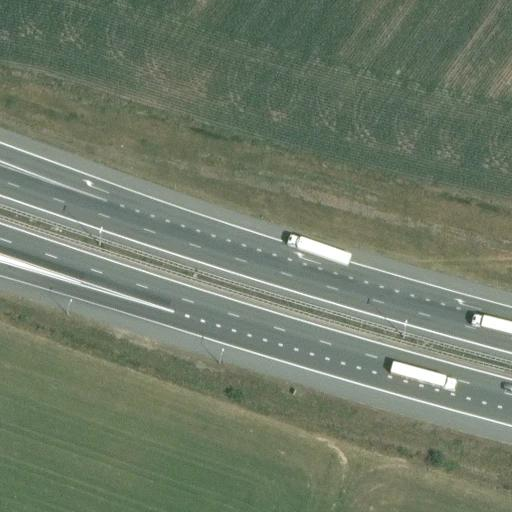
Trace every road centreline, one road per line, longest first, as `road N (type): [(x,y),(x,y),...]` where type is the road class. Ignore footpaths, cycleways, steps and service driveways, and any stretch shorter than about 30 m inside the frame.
road 1 (motorway): [(511,338),(100,215)]
road 2 (motorway): [(179,299),(511,395)]
road 3 (motorway): [(0,239),(179,299)]
road 4 (motorway): [(0,260),(179,299)]
